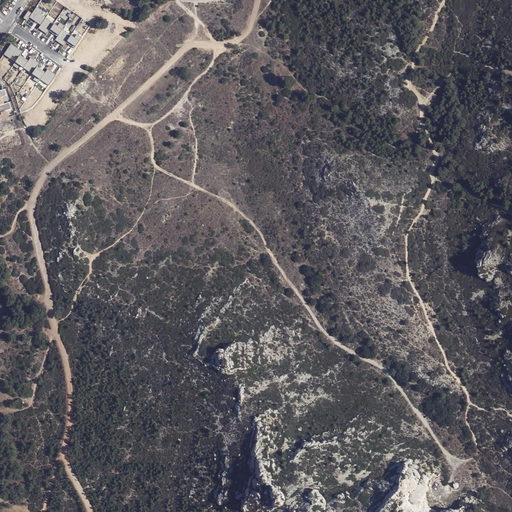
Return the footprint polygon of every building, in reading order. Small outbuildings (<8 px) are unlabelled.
[(31,12),(29,16),(40,24),(45,17),(40,14),(43,10),(36,6),(31,12)] [(28,10),(23,17),(26,19),(29,16),(31,12),(28,10)] [(115,19),(111,16),(79,57),(89,65),(124,20),(118,16),(115,19)] [(54,22),(45,17),(40,24),(38,28),(47,33),(48,30),(53,23),(54,22)] [(53,23),(48,30),(57,36),(61,29),(64,25),(59,22),(57,26),(53,23)] [(69,33),(61,29),(57,36),(55,38),(63,43),(65,39),(69,33)] [(69,33),(65,39),(74,45),(80,37),(71,30),(69,33)] [(21,50),(11,43),(3,53),(20,65),(24,59),(18,54),(21,50)] [(34,75),(39,69),(33,64),(36,60),(27,54),(24,59),(20,65),(34,75)] [(33,110),(27,119),(37,125),(55,97),(73,69),(66,65),(64,68),(60,65),(49,82),(31,109),(33,110)] [(51,70),(42,65),(39,69),(34,75),(42,81),(51,70)] [(5,90),(0,91),(0,121),(9,118),(7,111),(11,109),(9,103),(4,104),(2,98),(7,96),(5,90)]
